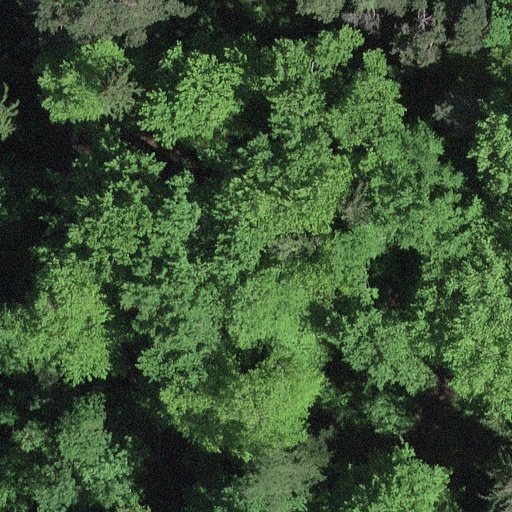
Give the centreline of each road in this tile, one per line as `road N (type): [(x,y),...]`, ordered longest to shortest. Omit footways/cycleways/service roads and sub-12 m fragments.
road 1 (track): [(170,511),(54,0)]
road 2 (track): [(408,511),(497,250),(511,232)]
